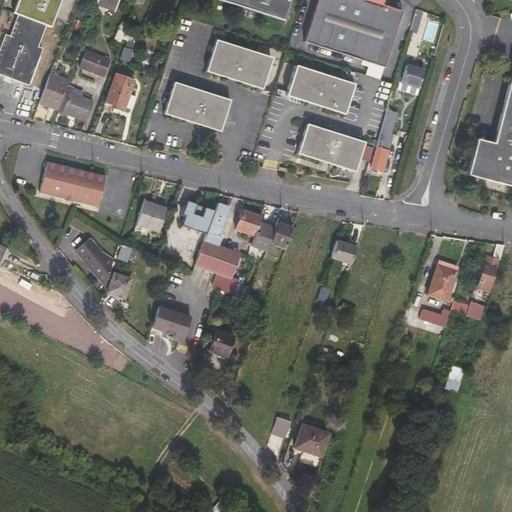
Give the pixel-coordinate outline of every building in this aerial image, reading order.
[(18,0),(12,16),(47,31),(52,33),(63,0),(18,0)] [(98,0),(97,3),(96,5),(116,11),(118,0),(98,0)] [(292,0),(203,0),(285,25),(292,0)] [(381,6),(383,0),(319,0),(306,45),(385,69),(402,12),(381,6)] [(47,31),(12,16),(12,17),(17,19),(9,40),(4,38),(0,49),(0,78),(31,90),(43,53),(40,51),(47,31)] [(217,43),(207,74),(263,92),(273,61),(217,43)] [(80,71),(104,79),(110,62),(86,54),(80,71)] [(104,79),(109,81),(115,64),(110,62),(104,79)] [(410,63),(403,84),(422,89),(426,71),(418,68),(419,65),(410,63)] [(297,67),(289,97),(348,115),(356,86),(297,67)] [(51,73),(49,77),(66,83),(67,80),(51,73)] [(49,77),(41,100),(58,106),(66,83),(49,77)] [(107,104),(117,108),(127,80),(117,77),(107,104)] [(127,80),(117,108),(125,111),(135,83),(127,80)] [(174,85),(164,116),(220,135),(230,103),(174,85)] [(511,92),(499,144),(480,141),(472,177),(511,187),(511,92)] [(78,117),(76,121),(87,124),(94,105),(70,96),(64,112),(78,117)] [(41,100),(40,104),(57,110),(58,106),(41,100)] [(38,107),(33,120),(44,122),(48,110),(38,107)] [(62,116),(76,121),(78,117),(64,112),(62,116)] [(380,145),(391,148),(392,144),(390,144),(397,119),(388,117),(380,145)] [(310,126),(301,155),(359,173),(367,143),(310,126)] [(389,150),(390,150),(391,148),(380,145),(373,170),(382,173),(388,154),(389,150)] [(391,155),(388,154),(382,173),(385,174),(391,155)] [(104,179),(45,165),(37,196),(97,210),(104,179)] [(164,210),(142,203),(135,227),(157,233),(164,210)] [(228,211),(217,207),(214,214),(207,237),(196,270),(232,282),(240,257),(219,249),(222,238),(219,237),(228,211)] [(207,237),(214,214),(205,211),(202,213),(195,211),(193,213),(185,210),(181,220),(185,222),(183,230),(207,237)] [(259,226),(261,220),(242,213),(235,232),(254,239),(259,226)] [(276,227),(285,230),(287,225),(278,222),(276,227)] [(266,253),(269,246),(276,227),(269,225),(268,229),(259,226),(254,239),(250,248),(266,253)] [(284,252),(292,232),(285,230),(276,227),(269,246),(284,252)] [(100,290),(103,293),(112,263),(93,250),(94,248),(90,242),(73,255),(100,290)] [(133,264),(139,251),(122,243),(116,256),(133,264)] [(0,267),(1,268),(9,248),(0,245),(0,267)] [(348,268),(355,248),(347,245),(346,249),(335,245),(329,261),(348,268)] [(498,263),(502,250),(496,248),(492,261),(498,263)] [(426,298),(441,303),(450,274),(435,269),(426,298)] [(485,269),(477,293),(486,296),(493,272),(485,269)] [(450,274),(441,303),(445,305),(454,275),(450,274)] [(130,283),(113,277),(107,295),(123,302),(130,283)] [(232,297),(248,304),(250,299),(237,294),(238,291),(235,290),(232,297)] [(327,292),(320,290),(315,303),(323,306),(327,292)] [(472,306),(468,320),(478,323),(482,312),(480,311),(481,309),(472,306)] [(159,310),(152,332),(162,335),(161,337),(164,338),(164,340),(165,341),(166,343),(181,348),(190,322),(159,310)] [(435,320),(433,327),(444,331),(448,317),(442,315),(440,322),(435,320)] [(209,355),(226,361),(235,339),(217,332),(209,355)] [(444,389),(456,393),(458,387),(446,382),(444,389)] [(277,416),(272,432),(285,437),(290,420),(277,416)] [(303,450),(320,456),(328,434),(301,425),(292,451),(302,455),(303,450)] [(318,461),(320,456),(303,450),(302,455),(318,461)]
